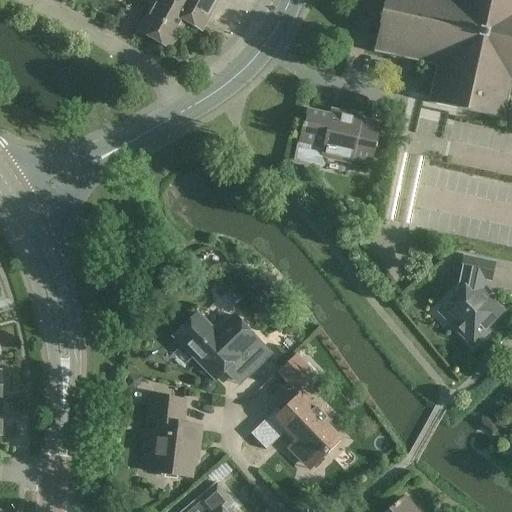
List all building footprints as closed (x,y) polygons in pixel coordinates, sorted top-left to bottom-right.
[(175,30),(181,20),(175,17),(182,2),(178,0),(151,0),(150,3),(153,5),(138,32),(168,49),(178,31),(175,30)] [(183,0),(182,2),(175,17),(181,20),(201,31),(218,0),(183,0)] [(511,0),(384,0),(381,12),(379,14),(381,18),(373,53),(436,66),(428,103),(503,120),(511,83),(511,82),(511,0)] [(352,161),(371,165),(380,124),(361,120),(362,117),(337,111),(336,119),(330,118),(330,116),(307,110),(304,125),(302,125),(298,144),(322,150),(320,157),(351,164),(352,161)] [(409,243),(406,257),(420,260),(422,246),(409,243)] [(459,292),(456,295),(442,309),(453,321),(450,324),(472,348),(488,333),(485,329),(503,312),(489,298),(487,301),(481,294),(484,280),(490,281),(493,264),(464,257),(457,290),(459,292)] [(197,314),(173,337),(215,381),(238,358),(252,372),(270,355),(233,316),(215,332),(197,314)] [(279,373),(297,392),(314,375),(296,356),(279,373)] [(128,376),(126,389),(133,390),(139,386),(140,378),(128,376)] [(215,384),(209,379),(203,381),(201,389),(207,394),(214,392),(215,384)] [(281,413),(277,409),(251,434),(266,450),(285,432),(295,441),(291,445),(312,467),(327,453),(325,451),(337,439),(339,441),(340,440),(315,415),(322,408),(315,401),(312,405),(301,394),(281,413)] [(147,456),(145,471),(150,475),(155,474),(173,476),(190,478),(194,449),(198,450),(200,427),(182,425),(184,401),(152,397),(149,422),(157,423),(154,454),(147,456)] [(233,511),(235,509),(232,505),(233,505),(216,485),(195,502),(203,511),(233,511)] [(416,511),(404,497),(396,503),(392,506),(393,508),(388,511),(416,511)]
